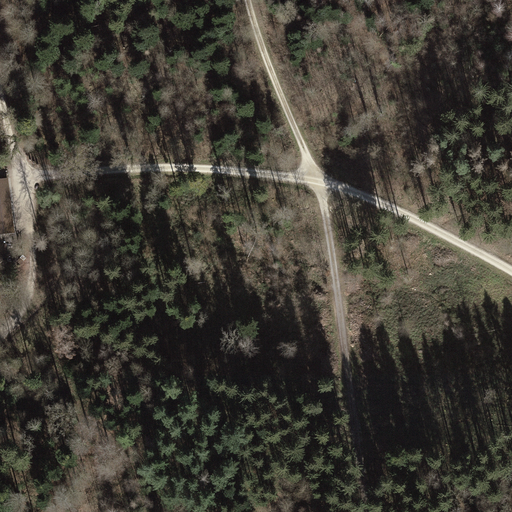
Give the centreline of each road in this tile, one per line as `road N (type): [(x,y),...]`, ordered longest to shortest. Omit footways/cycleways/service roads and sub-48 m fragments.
road 1 (track): [(511,269),(356,192),(317,182),(230,168),(23,176)]
road 2 (track): [(369,511),(317,182)]
road 3 (track): [(248,0),(317,182)]
road 4 (track): [(23,176),(33,272),(22,309),(0,333)]
